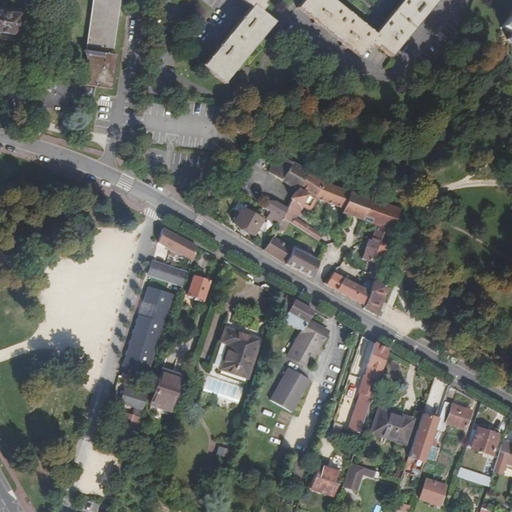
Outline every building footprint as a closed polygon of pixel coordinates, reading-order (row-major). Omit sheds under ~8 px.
[(92,0),(85,52),(81,52),(87,65),(82,98),(94,99),(95,89),(111,91),(114,68),(110,67),(119,0),(92,0)] [(260,0),(239,0),(246,5),(248,3),(256,10),(260,6),(258,4),(260,0)] [(325,31),(342,11),(327,0),(297,0),(293,6),(325,31)] [(431,0),(397,0),(388,11),(409,28),(431,0)] [(245,50),(267,22),(246,5),(223,34),(245,50)] [(0,36),(11,38),(12,28),(15,29),(17,12),(0,10),(0,36)] [(353,54),(370,35),(342,11),(325,31),(353,54)] [(409,28),(388,11),(369,32),(372,36),(365,43),(370,48),(373,43),(386,55),(409,28)] [(511,13),(501,26),(510,35),(506,39),(511,44),(511,13)] [(245,50),(223,34),(198,66),(219,83),(245,50)] [(29,91),(34,92),(31,109),(66,115),(71,89),(36,82),(36,85),(30,84),(29,91)] [(164,147),(162,165),(183,168),(183,167),(185,150),(164,147)] [(269,178),(298,192),(309,175),(278,159),(269,178)] [(298,192),(292,202),(309,213),(316,202),(339,211),(338,216),(342,217),(343,213),(351,193),(328,185),(309,175),(298,192)] [(354,217),(370,223),(378,202),(351,193),(343,213),(354,217)] [(283,221),(286,214),(288,211),(275,203),(270,202),(265,210),(270,213),(266,220),(279,228),(283,221)] [(387,248),(400,211),(378,202),(370,223),(379,227),(373,242),(387,248)] [(235,226),(254,237),(263,222),(244,211),(235,226)] [(283,221),(291,226),(295,220),(286,214),(283,221)] [(291,226),(317,243),(320,237),(295,220),(291,226)] [(291,226),(283,221),(279,228),(277,233),(282,236),(283,233),(286,235),(291,226)] [(197,250),(163,233),(159,246),(192,262),(197,250)] [(274,239),(265,253),(286,266),(311,279),(318,263),(293,250),(292,250),(274,239)] [(371,242),(367,251),(384,257),(387,248),(373,242),(371,242)] [(364,260),(375,264),(381,266),(384,257),(367,251),(364,260)] [(182,287),(186,273),(152,262),(147,276),(182,287)] [(370,278),(375,280),(381,266),(375,264),(370,278)] [(325,287),(336,293),(345,281),(334,276),(325,287)] [(193,301),(201,304),(207,284),(192,278),(186,297),(193,299),(193,301)] [(345,281),(336,293),(353,302),(360,288),(345,281)] [(371,293),(365,308),(365,310),(377,318),(387,288),(374,283),(371,293)] [(137,325),(135,330),(134,335),(132,341),(130,347),(125,361),(129,362),(126,370),(147,377),(175,292),(151,284),(146,299),(152,302),(148,314),(141,312),(139,320),(137,325)] [(353,302),(365,308),(371,293),(360,288),(353,302)] [(304,326),(306,322),(311,314),(283,299),(272,333),(280,335),(284,325),(300,334),(287,359),(308,370),(314,358),(318,351),(325,337),(304,326)] [(226,322),(259,333),(261,327),(224,316),(211,357),(220,361),(228,337),(222,335),(226,322)] [(228,337),(220,361),(247,370),(259,333),(226,322),(222,335),(228,337)] [(327,333),(306,322),(304,326),(325,337),(327,333)] [(387,352),(373,344),(357,393),(359,394),(350,421),(363,425),(387,352)] [(269,399),(292,413),(310,381),(287,368),(269,399)] [(148,412),(166,418),(179,378),(161,372),(148,412)] [(120,404),(141,411),(145,396),(124,389),(120,404)] [(438,420),(435,428),(443,431),(446,423),(464,429),(470,409),(444,400),(438,420)] [(135,432),(140,418),(125,413),(121,427),(135,432)] [(395,419),(377,413),(370,435),(403,446),(412,418),(401,415),(400,418),(395,417),(395,419)] [(424,463),(435,428),(438,420),(421,415),(408,457),(424,463)] [(477,429),(470,449),(491,456),(498,436),(477,429)] [(499,452),(508,455),(510,455),(511,450),(511,444),(503,442),(499,452)] [(500,475),(508,455),(499,452),(492,473),(500,475)] [(289,458),(281,484),(296,490),(304,463),(289,458)] [(350,465),(342,489),(350,492),(356,474),(368,477),(370,472),(350,465)] [(310,489),(333,497),(341,474),(318,466),(310,489)] [(419,499),(438,505),(448,475),(429,468),(419,499)] [(467,471),(463,480),(488,488),(490,479),(467,471)] [(395,511),(408,511),(410,505),(398,502),(395,511)]
